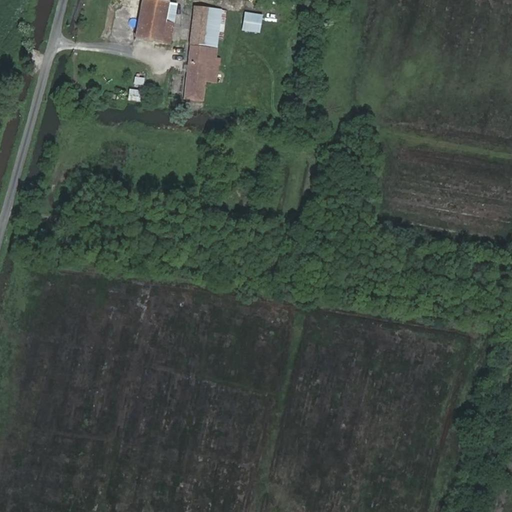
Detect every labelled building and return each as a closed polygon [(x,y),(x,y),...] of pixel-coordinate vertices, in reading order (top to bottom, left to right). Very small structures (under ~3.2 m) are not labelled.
[(169,2),(157,0),(142,0),(136,38),(170,43),(173,22),(166,21),(169,2)] [(222,9),(195,5),(186,73),(170,71),(167,95),(203,99),(205,80),(217,82),(219,60),(215,60),(222,9)] [(261,14),(246,12),(243,29),(259,31),(261,14)] [(132,85),(141,87),(143,78),(133,76),(132,85)] [(139,102),(141,90),(127,89),(126,101),(139,102)]
